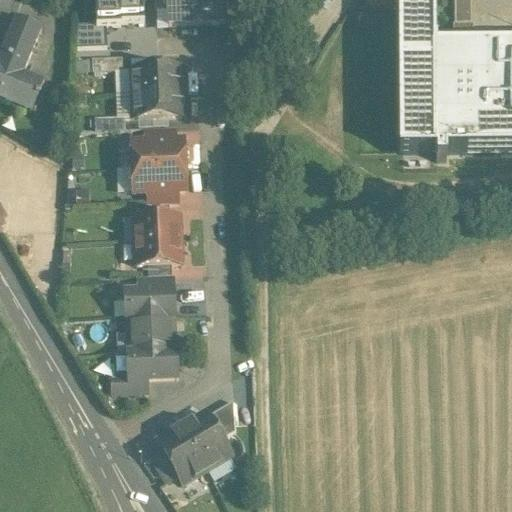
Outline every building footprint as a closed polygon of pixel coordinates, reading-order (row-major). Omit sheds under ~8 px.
[(119,32),(119,29),(117,0),(93,0),(95,29),(95,33),(105,33),(119,32)] [(141,0),(117,0),(119,29),(143,28),(141,0)] [(165,0),(153,0),(154,14),(166,14),(165,0)] [(194,0),(165,0),(166,14),(167,29),(196,28),(194,0)] [(223,0),(194,0),(196,28),(225,27),(224,11),(223,0)] [(236,0),(223,0),(224,11),(237,10),(236,0)] [(472,26),(471,0),(451,0),(452,27),(472,26)] [(511,53),(435,54),(434,47),(433,47),(433,6),(398,7),(399,155),(511,153),(511,53)] [(14,19),(9,32),(11,33),(0,59),(0,101),(31,114),(44,84),(23,75),(41,30),(14,19)] [(95,29),(76,30),(75,54),(106,53),(105,33),(95,33),(95,29)] [(121,63),(91,65),(92,78),(122,77),(121,63)] [(91,65),(74,67),(76,79),(92,78),(91,65)] [(179,73),(131,75),(132,99),(180,97),(180,88),(181,88),(184,85),(184,79),(180,76),(179,73)] [(180,97),(132,99),(134,123),(181,121),(181,118),(182,118),(185,114),(185,109),(182,106),(181,106),(180,97)] [(116,99),(117,123),(123,123),(134,123),(132,99),(116,99)] [(117,123),(93,124),(93,137),(124,136),(123,123),(117,123)] [(174,133),(144,135),(145,148),(175,146),(174,133)] [(145,148),(130,148),(132,173),(183,171),(182,146),(175,146),(145,148)] [(183,171),(132,173),(133,198),(147,198),(177,196),(185,196),(183,171)] [(177,196),(147,198),(148,210),(168,210),(177,209),(177,196)] [(148,210),(144,211),(144,223),(168,222),(168,210),(148,210)] [(144,223),(133,223),(134,247),(178,245),(177,221),(168,222),(144,223)] [(134,247),(135,271),(146,270),(170,269),(180,269),(178,245),(134,247)] [(170,269),(146,270),(147,282),(171,281),(170,269)] [(147,282),(139,283),(140,296),(171,294),(171,281),(147,282)] [(140,296),(124,297),(125,323),(127,323),(129,357),(127,358),(128,383),(128,384),(144,384),(176,382),(175,356),(173,356),(171,321),(173,321),(172,295),(171,294),(140,296)] [(186,295),(187,316),(205,315),(204,295),(186,295)] [(116,360),(124,359),(122,323),(115,323),(116,360)] [(144,384),(128,384),(128,383),(112,384),(112,398),(144,397),(144,384)] [(232,406),(206,421),(220,444),(234,436),(232,406)] [(204,418),(180,432),(206,475),(230,461),(220,444),(206,421),(204,418)] [(206,475),(180,432),(156,446),(160,453),(176,480),(182,489),(206,475)] [(176,480),(160,453),(149,460),(165,487),(176,480)]
